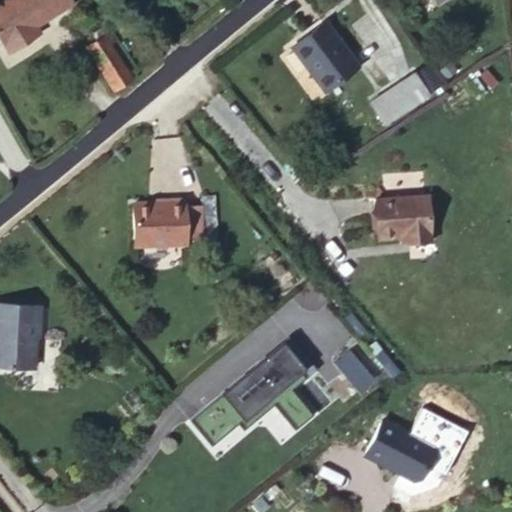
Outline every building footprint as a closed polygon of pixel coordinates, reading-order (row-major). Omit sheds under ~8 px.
[(25,18),(55,0),(0,0),(0,32),(3,39),(29,23),(25,18)] [(334,5),(299,26),(327,71),(362,50),(334,5)] [(108,78),(123,69),(100,29),(86,38),(108,78)] [(380,82),(393,105),(437,80),(423,57),(380,82)] [(427,237),(425,190),(373,193),(375,232),(405,230),(406,238),(427,237)] [(199,236),(199,230),(199,202),(198,196),(139,197),(139,235),(199,236)] [(199,202),(199,230),(215,230),(215,203),(199,202)] [(43,327),(45,298),(0,294),(0,358),(34,361),(35,358),(37,334),(43,327)] [(317,368),(289,334),(201,405),(219,426),(233,414),(239,421),(244,428),(275,403),(295,428),(314,412),(294,387),(317,368)] [(333,361),(359,390),(375,376),(349,347),(333,361)] [(219,426),(201,405),(190,415),(212,442),(239,421),(233,414),(219,426)] [(435,446),(384,418),(364,456),(417,484),(435,446)]
